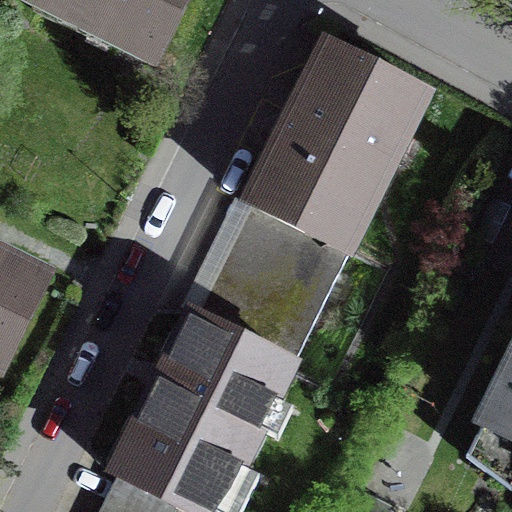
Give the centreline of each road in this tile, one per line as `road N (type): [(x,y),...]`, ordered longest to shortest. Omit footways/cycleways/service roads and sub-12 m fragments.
road 1 (residential): [(25,511),(277,0)]
road 2 (residential): [(389,0),(511,66)]
